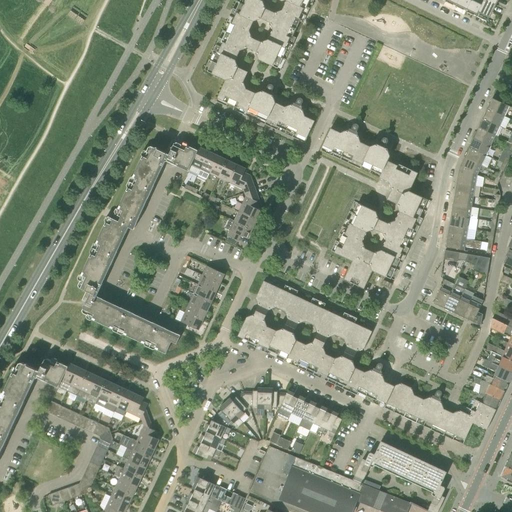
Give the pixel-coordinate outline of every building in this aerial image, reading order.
[(242,0),(236,14),(223,42),(218,40),(213,51),(218,53),(209,73),(226,80),(218,97),(238,106),(267,120),(265,125),(275,130),(278,125),(296,133),(294,138),(305,143),(315,121),(305,116),(302,109),(303,107),(301,106),(303,102),(303,101),(303,100),(302,99),(301,98),(300,98),(299,98),(298,99),(297,99),(297,100),(296,103),(293,102),(292,104),(285,107),(276,103),(273,96),(274,93),(272,92),(273,88),(274,88),(274,87),(273,85),(272,85),(271,84),(270,84),(269,85),(268,85),(268,86),(266,90),(264,88),(263,91),(255,94),(246,89),(244,82),(248,72),(238,67),(236,60),(240,51),(247,48),(256,53),(259,60),(276,68),(285,48),(290,51),(295,40),(290,38),(307,0),(242,0)] [(458,0),(455,8),(456,7),(463,10),(464,9),(466,10),(465,12),(471,0),(458,0)] [(471,0),(465,12),(466,13),(466,12),(473,15),(474,14),(476,15),(475,17),(475,18),(484,0),(471,0)] [(486,23),(495,4),(486,0),(484,0),(475,18),(476,18),(476,17),(486,22),(486,23)] [(504,117),(509,106),(492,98),(487,108),(504,117)] [(510,119),(504,117),(487,108),(483,118),(500,126),(505,129),(510,119)] [(495,136),(500,126),(483,118),(478,128),(495,136)] [(340,232),(345,234),(336,253),(352,261),(345,278),(365,287),(373,271),(389,278),(399,258),(412,229),(417,232),(422,221),(417,218),(426,199),(410,191),(417,175),(397,165),(388,161),(390,157),(387,149),(388,147),(386,146),(388,142),(388,141),(388,140),(388,139),(387,139),(387,138),(386,138),(385,138),(384,138),(383,138),(382,139),(381,143),(378,142),(377,144),(370,147),(361,142),(358,135),(359,133),(357,132),(358,128),(359,128),(359,127),(359,126),(358,126),(358,125),(357,124),(356,124),(355,124),(354,124),(353,125),(353,126),(351,129),(349,128),(347,130),(340,133),(331,129),(320,151),(329,155),(332,150),(352,159),(350,164),(360,169),(363,164),(382,174),(391,178),(389,182),(392,190),(387,199),(393,202),(397,204),(399,211),(396,219),(395,221),(388,223),(379,219),(376,212),(371,209),(359,204),(350,223),(345,221),(340,232)] [(478,128),(476,132),(474,138),(491,146),(495,136),(478,128)] [(486,156),(491,146),(474,138),(469,148),(486,156)] [(511,155),(511,153),(511,143),(511,144),(508,142),(507,141),(502,151),(511,155)] [(177,143),(176,143),(174,144),(169,155),(151,146),(149,147),(147,151),(146,150),(143,151),(142,154),(142,157),(133,176),(131,177),(127,186),(128,188),(119,208),(116,209),(115,212),(116,214),(121,217),(120,219),(129,223),(130,221),(137,224),(140,217),(148,199),(163,167),(166,161),(173,164),(177,166),(188,171),(191,165),(198,151),(198,150),(188,146),(187,143),(184,142),(181,143),(181,144),(177,143)] [(199,147),(198,150),(198,151),(191,165),(200,169),(208,151),(199,147)] [(469,148),(467,152),(464,158),(482,166),(487,168),(492,158),(486,156),(469,148)] [(200,169),(198,175),(207,180),(209,174),(210,174),(218,156),(208,151),(200,169)] [(498,161),(502,163),(507,165),(511,155),(502,151),(498,161)] [(219,178),(227,160),(218,156),(210,174),(219,178)] [(482,166),(464,158),(460,167),(477,175),(482,166)] [(236,164),(227,160),(219,178),(228,182),(236,164)] [(245,193),(255,189),(250,175),(244,173),(246,169),(236,164),(228,182),(243,189),(245,193)] [(477,175),(460,167),(458,172),(457,183),(480,187),(483,187),(484,179),(477,175)] [(457,183),(455,193),(473,197),(479,197),(480,187),(457,183)] [(239,212),(257,220),(261,211),(258,209),(260,203),(255,189),(245,193),(246,197),(239,212)] [(473,197),(455,193),(453,204),(472,207),(479,209),(481,198),(479,197),(473,197)] [(451,215),(470,218),(472,207),(453,204),(451,215)] [(253,229),(257,220),(239,212),(235,221),(253,229)] [(470,218),(451,215),(449,226),(476,230),(478,220),(470,218)] [(181,335),(180,335),(175,332),(174,335),(165,331),(166,328),(153,322),(152,325),(133,316),(135,314),(122,307),(120,310),(102,301),(96,299),(100,289),(98,288),(100,282),(109,264),(112,265),(118,252),(115,250),(123,232),(126,233),(130,226),(128,226),(129,223),(120,219),(119,221),(109,216),(106,217),(105,220),(105,223),(96,242),(94,243),(90,252),(91,255),(82,274),(79,275),(78,278),(79,281),(80,281),(79,285),(80,287),(91,293),(82,311),(83,313),(87,315),(86,316),(87,319),(90,320),(93,320),(112,329),(113,331),(122,335),(124,334),(144,343),(145,346),(153,350),(156,349),(166,354),(172,341),(177,344),(181,335)] [(248,239),(253,229),(235,221),(229,218),(225,228),(230,231),(228,236),(238,241),(241,236),(248,239)] [(449,226),(447,236),(474,241),(476,230),(449,226)] [(447,236),(446,247),(464,250),(465,247),(480,249),(481,242),(474,241),(447,236)] [(445,250),(444,259),(457,262),(458,259),(465,261),(468,254),(445,250)] [(476,265),(479,256),(468,254),(465,261),(466,261),(476,265)] [(480,273),(483,274),(490,258),(479,256),(476,265),(474,270),(480,273)] [(225,274),(207,266),(203,275),(220,284),(225,274)] [(216,293),(220,284),(203,275),(198,284),(216,293)] [(511,279),(503,275),(500,281),(511,287),(511,284),(511,279)] [(461,296),(464,289),(468,281),(458,276),(454,285),(452,291),(443,308),(453,313),(461,296)] [(392,284),(391,284),(384,280),(381,285),(390,289),(392,284)] [(441,286),(433,304),(443,308),(452,291),(454,285),(444,280),(441,286)] [(355,317),(344,312),(342,317),(294,295),(296,290),(285,285),(283,290),(264,281),(256,298),(258,305),(269,310),(276,308),(285,312),(288,319),(298,324),(306,321),(315,325),(317,333),(328,338),(335,335),(344,339),(347,346),(357,351),(364,349),(372,331),(353,322),(355,317)] [(212,302),(216,293),(198,284),(194,294),(212,302)] [(453,313),(463,317),(471,300),(473,296),(474,294),(464,289),(461,296),(453,313)] [(207,311),(212,302),(194,294),(189,303),(207,311)] [(511,301),(502,296),(499,295),(496,301),(511,309),(511,301)] [(463,317),(481,325),(483,314),(478,312),(483,301),(473,296),(471,300),(463,317)] [(325,307),(327,303),(314,298),(313,301),(325,307)] [(203,321),(207,311),(189,303),(185,313),(203,321)] [(511,319),(496,311),(492,318),(507,325),(510,327),(511,328),(511,319)] [(185,313),(181,322),(199,330),(203,321),(185,313)] [(247,317),(239,334),(259,344),(288,357),(285,362),(291,365),(301,342),(297,340),(294,333),(283,328),(276,331),(267,327),(265,319),(254,314),(247,317)] [(507,325),(492,318),(491,327),(504,334),(507,325)] [(291,365),(296,367),(299,362),(318,371),(346,384),(344,389),(350,392),(360,370),(355,368),(353,360),(342,356),(335,358),(326,354),(323,347),(313,342),(306,344),(301,342),(291,365)] [(488,343),(486,349),(492,352),(500,356),(511,361),(511,344),(508,343),(504,351),(488,343)] [(511,372),(511,361),(500,356),(492,352),(491,355),(489,354),(487,360),(487,361),(511,372)] [(48,382),(58,387),(59,387),(68,367),(68,366),(58,362),(57,359),(54,358),(52,359),(51,360),(47,359),(45,360),(40,371),(22,362),(19,363),(17,367),(16,366),(13,367),(12,370),(13,373),(4,392),(1,393),(0,394),(0,447),(1,445),(4,446),(10,433),(7,432),(16,413),(19,415),(33,383),(36,378),(37,377),(43,380),(48,382)] [(495,375),(509,382),(511,375),(511,372),(487,361),(487,360),(485,359),(484,366),(496,372),(495,375)] [(59,387),(67,391),(70,385),(79,367),(69,363),(68,366),(68,367),(59,387)] [(377,364),(375,368),(374,367),(373,370),(372,369),(365,372),(360,370),(350,392),(355,394),(357,390),(377,399),(381,401),(386,403),(406,412),(403,417),(409,419),(419,397),(414,395),(412,388),(401,383),(394,386),(389,383),(385,382),(382,374),(383,371),(381,371),(383,367),(383,366),(383,365),(382,364),(382,363),(381,363),(380,363),(379,363),(378,363),(378,364),(377,364)] [(67,391),(77,395),(79,390),(88,372),(79,367),(70,385),(67,391)] [(86,399),(97,376),(88,372),(79,390),(77,395),(86,399)] [(487,375),(486,377),(482,376),(481,380),(505,391),(509,382),(495,375),(493,378),(487,375)] [(106,381),(97,376),(86,399),(96,403),(98,398),(106,381)] [(108,377),(107,381),(106,381),(98,398),(96,403),(105,408),(116,385),(111,383),(113,379),(108,377)] [(486,393),(501,400),(505,391),(481,380),(480,385),(479,395),(484,396),(486,393)] [(105,408),(115,412),(115,411),(125,389),(116,385),(105,408)] [(253,391),(253,392),(244,392),(249,406),(257,407),(257,409),(265,409),(265,388),(258,388),(258,391),(253,391)] [(287,394),(278,393),(278,392),(273,391),(273,388),(265,388),(265,409),(272,409),(272,408),(280,408),(287,394)] [(124,415),(126,411),(134,394),(125,389),(115,411),(124,415)] [(298,398),(294,396),(295,394),(288,390),(287,394),(280,408),(285,411),(284,415),(289,417),(291,413),(298,398)] [(440,399),(440,398),(442,394),(442,393),(442,392),(441,392),(441,391),(440,391),(439,390),(438,390),(437,391),(436,391),(436,392),(434,396),(433,395),(432,397),(431,397),(423,399),(419,397),(409,419),(414,422),(416,417),(440,428),(465,440),(473,423),(487,430),(496,409),(477,400),(472,410),(470,415),(460,411),(453,413),(447,411),(444,409),(441,402),(440,401),(441,399),(440,399)] [(237,398),(236,397),(232,400),(230,398),(225,403),(239,418),(244,413),(243,412),(249,406),(244,392),(237,398)] [(479,395),(474,393),(472,398),(477,400),(496,409),(501,400),(486,393),(484,396),(479,395)] [(143,422),(150,420),(146,410),(148,404),(142,402),(144,398),(134,394),(126,411),(141,418),(143,422)] [(309,403),(305,401),(306,399),(299,396),(298,398),(291,413),(296,416),(294,420),(300,422),(301,418),(302,418),(309,403)] [(52,401),(47,412),(56,416),(61,405),(52,401)] [(319,408),(316,407),(317,404),(310,401),(309,403),(302,418),(307,421),(305,425),(310,427),(312,423),(319,408)] [(212,421),(227,427),(232,422),(234,423),(239,418),(225,403),(220,408),(222,410),(218,413),(219,415),(212,421)] [(65,420),(70,410),(61,405),(56,416),(65,420)] [(330,413),(327,412),(328,409),(321,406),(319,408),(312,423),(318,426),(316,430),(321,432),(323,428),(330,413)] [(75,425),(79,414),(70,410),(65,420),(75,425)] [(328,435),(333,438),(342,419),(338,417),(339,414),(332,411),(330,413),(323,428),(330,431),(328,435)] [(84,429),(89,418),(79,414),(75,425),(84,429)] [(93,433),(98,423),(89,418),(84,429),(93,433)] [(155,449),(159,440),(156,438),(158,432),(153,430),(150,420),(143,422),(144,426),(137,441),(155,449)] [(231,429),(227,427),(212,421),(212,420),(210,425),(207,424),(204,431),(206,432),(221,439),(224,432),(228,434),(231,429)] [(100,436),(105,435),(103,429),(104,426),(98,423),(93,433),(100,436)] [(221,439),(206,432),(205,436),(202,435),(199,442),(201,443),(216,450),(219,444),(223,446),(225,441),(221,439)] [(269,441),(277,445),(280,435),(273,432),(269,441)] [(108,442),(106,437),(101,439),(98,445),(108,450),(111,444),(108,442)] [(132,438),(127,447),(151,459),(155,449),(137,441),(132,438)] [(284,439),(281,446),(288,449),(291,442),(284,439)] [(299,454),(303,445),(295,441),(291,451),(299,454)] [(369,453),(369,454),(366,460),(363,459),(355,476),(363,480),(372,461),(437,491),(428,510),(427,511),(429,511),(437,511),(445,497),(442,496),(445,489),(445,488),(444,487),(441,485),(447,472),(381,441),(375,454),(371,453),(371,452),(370,452),(370,453),(369,453)] [(201,443),(199,447),(197,446),(194,453),(211,461),(214,455),(218,457),(220,452),(216,450),(201,443)] [(98,445),(95,451),(106,456),(108,450),(98,445)] [(123,457),(128,459),(146,468),(151,459),(127,447),(123,457)] [(95,451),(92,456),(103,461),(106,456),(95,451)] [(92,456),(90,462),(100,467),(103,461),(92,456)] [(410,503),(369,487),(296,457),(282,492),(279,490),(277,496),(280,497),(279,500),(309,511),(352,511),(357,501),(384,511),(406,511),(410,504),(427,511),(428,510),(410,502),(410,503)] [(142,477),(146,468),(128,459),(124,468),(124,469),(142,477)] [(90,462),(87,467),(98,472),(100,467),(90,462)] [(120,478),(138,486),(142,477),(124,469),(124,468),(119,466),(115,476),(120,478)] [(502,478),(511,482),(511,470),(505,466),(501,475),(502,478)] [(87,467),(85,473),(95,478),(98,472),(87,467)] [(85,473),(82,478),(93,483),(95,478),(85,473)] [(92,484),(93,483),(82,478),(80,483),(80,484),(88,493),(90,490),(92,484)] [(133,496),(138,486),(120,478),(116,487),(133,496)] [(217,492),(219,487),(201,478),(199,482),(196,481),(193,488),(195,490),(210,496),(213,490),(217,492)] [(80,484),(74,486),(78,496),(85,494),(88,493),(80,484)] [(74,486),(69,488),(72,498),(78,496),(74,486)] [(129,505),(133,496),(116,487),(111,496),(129,505)] [(69,488),(59,491),(63,502),(72,498),(69,488)] [(205,507),(208,501),(212,503),(214,498),(210,496),(195,490),(193,494),(191,492),(187,499),(190,501),(205,508),(205,507)] [(63,502),(59,491),(49,495),(53,505),(63,502)] [(240,510),(245,498),(237,495),(232,506),(240,510)] [(105,511),(116,511),(117,511),(119,511),(125,511),(129,505),(111,496),(105,511)] [(202,511),(203,511),(204,511),(207,511),(209,509),(205,507),(205,508),(190,501),(188,504),(186,503),(182,510),(185,511),(202,511)]
